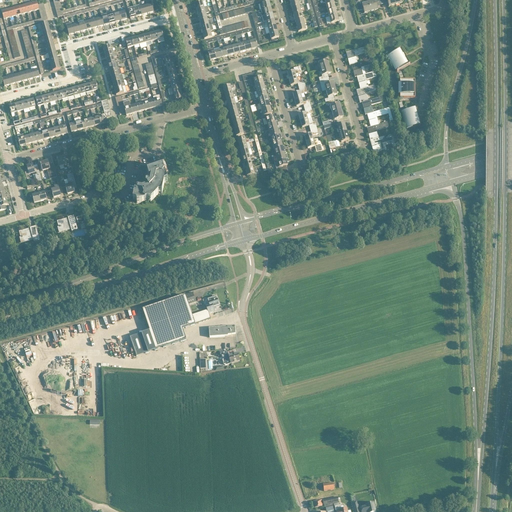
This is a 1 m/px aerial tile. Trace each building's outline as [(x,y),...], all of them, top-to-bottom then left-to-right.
[(371,12),(369,3),(361,5),(359,0),(354,0),(358,12),(363,10),(364,14),(371,12)] [(377,6),(382,5),(380,0),(377,0),(369,3),(371,12),(378,10),(377,6)] [(300,7),(298,1),(290,3),(292,9),(300,7)] [(202,2),(200,3),(197,4),(194,4),(196,10),(204,8),(202,2)] [(271,8),(269,2),(259,5),(260,11),(263,10),(271,8)] [(38,8),(38,6),(37,3),(31,5),(33,12),(39,11),(38,8)] [(335,10),(334,4),(326,6),(328,12),(335,10)] [(142,16),(140,8),(139,5),(133,7),(134,10),(136,17),(142,16)] [(154,12),(152,5),(146,6),(148,14),(154,12)] [(301,13),(300,10),(303,9),(302,6),(300,7),(292,9),(293,15),(301,13)] [(207,7),(204,8),(196,10),(198,16),(205,14),(209,13),(207,7)] [(272,14),(271,8),(263,10),(264,14),(261,15),(262,17),(272,14)] [(136,17),(134,10),(128,11),(130,19),(136,17)] [(337,15),(335,10),(328,12),(329,18),(337,15)] [(127,20),(125,12),(119,14),(121,21),(127,20)] [(303,19),(301,13),(293,15),(295,21),(303,19)] [(274,20),(272,14),(262,17),(263,23),(274,20)] [(339,21),(337,15),(329,18),(331,23),(339,21)] [(276,26),(274,20),(263,23),(264,26),(262,27),(262,30),(268,28),(276,26)] [(75,34),(73,27),(72,23),(66,25),(69,36),(75,34)] [(306,30),(304,24),(297,26),(298,32),(306,30)] [(211,25),(209,26),(201,28),(203,34),(210,32),(213,31),(211,25)] [(164,42),(161,31),(155,33),(157,40),(158,43),(164,42)] [(212,38),(210,32),(203,34),(204,40),(212,38)] [(279,38),(277,32),(270,34),(271,40),(279,38)] [(157,40),(155,33),(149,34),(151,42),(157,40)] [(152,45),(151,42),(149,34),(143,36),(146,46),(152,45)] [(146,46),(143,36),(137,37),(140,45),(140,48),(146,46)] [(140,45),(137,37),(131,39),(134,47),(140,45)] [(134,47),(131,39),(125,41),(126,42),(127,46),(127,48),(134,47)] [(251,50),(249,42),(247,43),(246,39),(242,40),(244,44),(246,52),(251,50)] [(257,48),(255,41),(249,42),(251,50),(257,48)] [(246,52),(244,44),(241,45),(240,42),(237,43),(238,46),(240,53),(246,52)] [(112,52),(111,46),(103,48),(105,54),(112,52)] [(228,57),(226,49),(223,50),(223,47),(219,48),(220,51),(222,58),(228,57)] [(234,55),(232,47),(226,49),(228,57),(234,55)] [(357,56),(366,53),(364,48),(346,53),(350,66),(351,65),(357,64),(357,61),(358,60),(357,56)] [(216,60),(214,52),(213,49),(207,51),(208,54),(210,62),(216,60)] [(401,49),(388,56),(397,72),(410,64),(401,49)] [(173,63),(172,57),(172,56),(167,58),(166,55),(158,57),(159,60),(162,59),(163,65),(173,63)] [(116,64),(114,58),(106,60),(108,66),(116,64)] [(324,62),(324,60),(323,58),(314,60),(315,63),(318,62),(320,70),(329,67),(328,61),(324,62)] [(361,68),(371,65),(370,60),(357,64),(351,65),(355,78),(357,77),(363,76),(361,68)] [(60,70),(59,63),(51,66),(53,72),(60,70)] [(119,69),(118,63),(116,64),(108,66),(110,72),(119,69)] [(175,69),(173,63),(163,65),(165,71),(167,71),(175,69)] [(297,74),(302,73),(300,67),(293,69),(294,72),(287,74),(288,80),(298,77),(297,74)] [(331,73),(329,67),(320,70),(322,77),(319,78),(320,81),(328,79),(327,75),(331,73)] [(122,75),(120,69),(119,69),(110,72),(111,78),(122,75)] [(177,75),(175,69),(167,71),(169,77),(177,75)] [(40,77),(38,70),(32,71),(34,79),(40,77)] [(366,80),(376,77),(375,72),(363,76),(357,77),(360,90),(368,87),(366,80)] [(124,81),(122,75),(111,78),(113,84),(124,81)] [(178,81),(177,75),(169,77),(166,78),(167,80),(170,79),(170,83),(178,81)] [(262,80),(262,77),(256,79),(252,80),(250,80),(252,87),(255,86),(265,83),(264,79),(262,80)] [(299,82),(298,77),(288,80),(290,86),(297,84),(299,88),(305,87),(303,80),(299,82)] [(10,85),(8,78),(2,79),(4,87),(10,85)] [(333,82),(331,83),(330,83),(328,79),(320,81),(320,84),(324,83),(326,91),(335,89),(333,82)] [(125,87),(124,81),(113,84),(114,90),(125,87)] [(414,88),(415,88),(415,81),(400,81),(400,99),(415,99),(415,92),(414,92),(414,88)] [(266,87),(265,83),(255,86),(257,92),(265,90),(265,88),(266,87)] [(92,92),(90,84),(84,86),(86,94),(92,92)] [(235,91),(233,85),(223,88),(224,94),(235,91)] [(86,94),(84,86),(78,88),(80,95),(86,94)] [(366,94),(376,91),(375,86),(368,87),(360,90),(356,91),(360,103),(362,103),(368,101),(366,94)] [(127,93),(125,87),(114,90),(116,96),(124,94),(127,93)] [(181,93),(180,87),(172,89),(168,90),(170,96),(174,95),(181,93)] [(307,93),(305,87),(299,88),(300,92),(293,94),(294,101),(302,99),(301,95),(307,93)] [(80,95),(78,88),(72,89),(74,97),(80,95)] [(74,97),(72,89),(66,91),(68,99),(74,97)] [(337,95),(335,89),(326,91),(328,99),(325,100),(326,103),(334,100),(333,96),(337,95)] [(266,92),(265,90),(257,92),(258,98),(268,95),(267,91),(266,92)] [(68,99),(66,91),(60,93),(62,100),(68,99)] [(237,97),(235,91),(224,94),(226,100),(234,98),(237,97)] [(62,100),(60,93),(54,94),(56,102),(57,104),(59,104),(59,101),(62,100)] [(183,99),(181,93),(174,95),(175,101),(183,99)] [(56,102),(54,94),(48,96),(50,104),(56,102)] [(269,99),(268,95),(258,98),(260,104),(269,102),(268,100),(269,99)] [(50,104),(48,96),(42,97),(44,105),(45,109),(48,109),(47,104),(50,104)] [(162,106),(159,96),(153,97),(154,100),(156,108),(162,106)] [(44,105),(42,97),(36,99),(38,107),(44,105)] [(235,102),(234,98),(226,100),(228,106),(238,104),(237,101),(235,102)] [(371,106),(376,104),(381,103),(380,98),(368,101),(362,103),(365,116),(367,115),(373,113),(371,106)] [(150,110),(148,102),(147,99),(141,100),(142,104),(144,111),(150,110)] [(303,103),(302,99),(294,101),(296,107),(303,105),(304,109),(311,108),(309,101),(303,103)] [(36,108),(33,100),(27,101),(30,109),(36,108)] [(335,105),(335,103),(334,100),(326,103),(326,106),(330,105),(332,113),(341,110),(339,104),(335,105)] [(30,109),(27,101),(21,103),(23,111),(30,109)] [(269,104),(269,102),(260,104),(262,110),(272,107),(271,103),(269,104)] [(23,111),(21,103),(15,105),(17,113),(23,111)] [(126,114),(126,116),(132,114),(130,107),(129,103),(123,105),(124,108),(125,111),(126,114)] [(240,110),(238,104),(228,106),(230,112),(240,110)] [(18,117),(17,113),(15,105),(9,106),(11,114),(14,113),(15,117),(18,117)] [(273,112),(272,107),(262,110),(263,116),(265,116),(265,119),(271,117),(270,114),(272,114),(271,112),(273,112)] [(313,114),(311,108),(304,109),(305,113),(298,115),(300,122),(308,120),(306,116),(313,114)] [(376,118),(388,114),(389,118),(389,119),(390,122),(393,121),(389,108),(373,113),(367,115),(370,127),(376,126),(378,125),(376,118)] [(418,115),(417,109),(417,108),(402,112),(407,129),(421,125),(419,118),(420,117),(418,118),(417,115),(418,115)] [(242,116),(240,110),(230,112),(231,119),(239,116),(242,116)] [(343,118),(341,110),(332,113),(334,120),(343,118)] [(101,125),(99,117),(98,114),(92,116),(93,119),(95,126),(101,125)] [(106,119),(105,116),(105,115),(99,117),(101,125),(107,123),(106,119)] [(240,123),(239,116),(231,119),(233,125),(240,123)] [(274,117),(271,117),(265,119),(263,120),(265,126),(277,122),(276,118),(275,119),(274,117)] [(83,130),(81,122),(80,118),(74,120),(75,124),(77,131),(83,130)] [(313,123),(311,119),(308,120),(300,122),(302,128),(309,126),(310,130),(317,128),(315,123),(313,123)] [(278,126),(277,122),(265,126),(266,132),(269,131),(278,129),(277,127),(278,126)] [(376,131),(390,127),(389,122),(378,125),(376,126),(370,127),(367,128),(370,141),(376,139),(378,139),(376,131)] [(242,129),(240,123),(233,125),(235,131),(242,129)] [(77,131),(75,124),(69,125),(71,133),(77,131)] [(345,124),(333,127),(334,127),(334,128),(337,129),(338,129),(339,134),(347,131),(345,124)] [(67,134),(65,126),(59,128),(62,136),(67,134)] [(62,136),(59,128),(53,129),(55,137),(62,136)] [(318,135),(317,128),(310,130),(311,134),(304,136),(306,143),(313,141),(312,137),(318,135)] [(244,135),(242,129),(235,131),(236,137),(244,135)] [(278,131),(278,129),(269,131),(270,137),(281,134),(280,131),(278,131)] [(349,140),(347,131),(339,134),(341,143),(349,141),(349,140)] [(44,140),(42,133),(36,134),(38,142),(44,140)] [(38,142),(36,134),(30,136),(32,144),(38,142)] [(282,138),(281,134),(270,137),(268,138),(270,144),(272,143),(281,141),(280,139),(282,138)] [(32,144),(30,136),(24,138),(26,145),(32,144)] [(390,141),(388,136),(378,138),(378,139),(376,139),(370,141),(374,154),(382,151),(379,144),(390,141)] [(26,145),(24,138),(18,139),(20,147),(26,145)] [(245,141),(244,138),(237,140),(239,146),(249,143),(248,141),(245,141)] [(282,143),(281,141),(272,143),(274,149),(284,147),(283,143),(282,143)] [(314,144),(313,141),(306,143),(308,149),(315,147),(316,153),(323,151),(320,142),(314,144)] [(251,149),(249,143),(239,146),(240,152),(248,150),(251,149)] [(285,151),(284,147),(274,149),(276,156),(284,153),(284,151),(285,151)] [(249,156),(248,150),(240,152),(242,158),(249,156)] [(285,155),(284,153),(276,156),(277,162),(287,159),(286,155),(285,155)] [(251,160),(249,156),(242,158),(244,164),(251,162),(254,161),(253,159),(251,160)] [(66,164),(65,160),(64,157),(57,159),(57,160),(57,161),(58,161),(59,167),(63,166),(64,169),(67,168),(69,175),(73,173),(70,163),(66,164)] [(280,168),(286,166),(288,166),(287,163),(289,163),(287,159),(277,162),(274,162),(277,171),(281,170),(280,168)] [(49,177),(57,175),(54,166),(54,167),(49,168),(48,161),(40,163),(41,165),(40,165),(41,166),(43,171),(47,170),(49,177)] [(253,168),(251,162),(244,164),(242,165),(244,168),(245,168),(245,170),(253,168)] [(42,182),(38,167),(34,168),(33,166),(33,165),(27,167),(27,170),(24,171),(26,177),(29,176),(29,175),(33,174),(33,176),(35,176),(37,183),(39,183),(42,182)] [(169,173),(167,167),(147,173),(142,172),(139,172),(138,178),(138,177),(144,178),(146,180),(148,184),(147,184),(146,184),(146,185),(146,186),(146,187),(147,187),(147,188),(148,188),(142,190),(138,189),(137,189),(137,190),(137,191),(137,192),(135,191),(133,200),(136,201),(137,204),(148,200),(151,203),(158,194),(162,195),(164,183),(168,182),(165,174),(169,173)] [(254,172),(253,168),(245,170),(247,176),(250,176),(251,179),(259,177),(257,171),(254,172)] [(61,196),(59,189),(58,188),(58,187),(61,186),(59,177),(56,178),(57,185),(54,186),(55,189),(51,190),(53,198),(61,196)] [(73,188),(76,187),(74,178),(68,179),(68,180),(69,185),(65,186),(68,194),(75,193),(73,188)] [(47,200),(45,192),(38,194),(40,202),(47,200)] [(40,202),(38,194),(32,196),(34,204),(40,202)] [(6,199),(0,201),(0,211),(6,210),(5,206),(8,205),(6,199)] [(77,230),(73,216),(68,218),(68,220),(64,221),(64,220),(59,222),(60,228),(59,228),(60,233),(68,230),(71,229),(71,231),(77,230)] [(78,227),(83,224),(81,218),(75,221),(78,227)] [(36,227),(35,227),(30,228),(30,230),(27,231),(26,230),(21,232),(22,238),(21,238),(22,243),(29,241),(30,241),(30,240),(33,239),(33,241),(34,242),(39,240),(36,229),(36,227)] [(193,293),(185,296),(188,305),(196,303),(193,293)] [(185,296),(142,310),(149,329),(156,350),(186,340),(182,329),(211,319),(209,314),(208,310),(207,311),(192,316),(188,305),(185,296)] [(204,299),(203,301),(205,305),(206,306),(207,311),(208,310),(209,314),(215,312),(214,310),(216,309),(216,308),(220,307),(216,296),(215,297),(214,296),(213,296),(212,298),(207,299),(206,299),(204,299)] [(235,327),(231,327),(229,327),(218,327),(218,328),(209,329),(210,338),(230,336),(236,336),(235,327)] [(156,350),(149,331),(129,338),(136,357),(156,350)] [(240,361),(237,353),(235,354),(234,351),(226,353),(226,350),(219,351),(220,355),(225,353),(226,358),(223,359),(223,360),(224,365),(225,366),(240,361)] [(15,363),(8,367),(12,373),(19,369),(15,363)] [(337,490),(336,484),(336,483),(323,485),(324,492),(337,490)] [(339,504),(338,498),(323,501),(323,500),(313,502),(314,508),(323,507),(323,506),(339,504)] [(360,507),(361,511),(376,511),(374,503),(365,505),(366,506),(360,507)]
